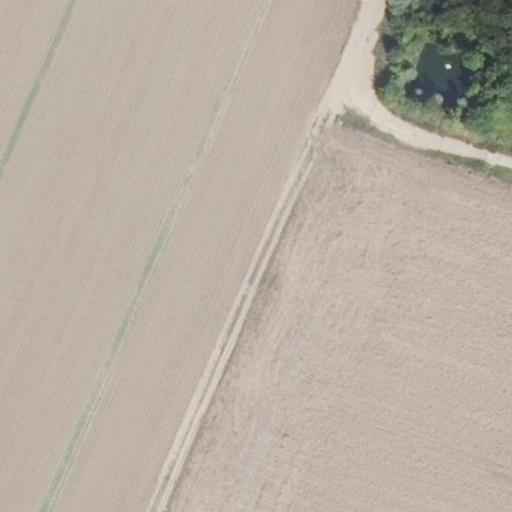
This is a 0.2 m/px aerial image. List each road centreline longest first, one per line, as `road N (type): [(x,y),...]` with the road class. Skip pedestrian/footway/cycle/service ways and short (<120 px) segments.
road 1 (track): [(359,75),(334,106),(162,511)]
road 2 (track): [(375,0),(359,75),(365,101),(390,125),(511,164)]
